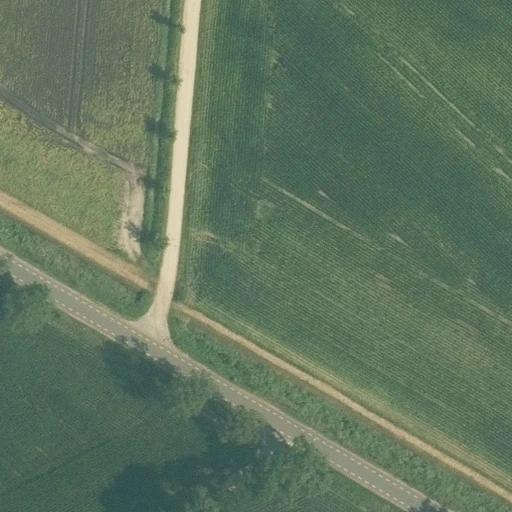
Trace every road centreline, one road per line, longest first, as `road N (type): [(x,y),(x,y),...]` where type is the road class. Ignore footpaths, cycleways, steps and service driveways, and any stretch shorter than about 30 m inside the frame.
road 1 (tertiary): [(307,441),(0,264)]
road 2 (track): [(139,344),(155,318),(170,256),(192,0)]
road 3 (unclassified): [(169,511),(307,441)]
road 4 (tertiary): [(433,511),(307,441)]
